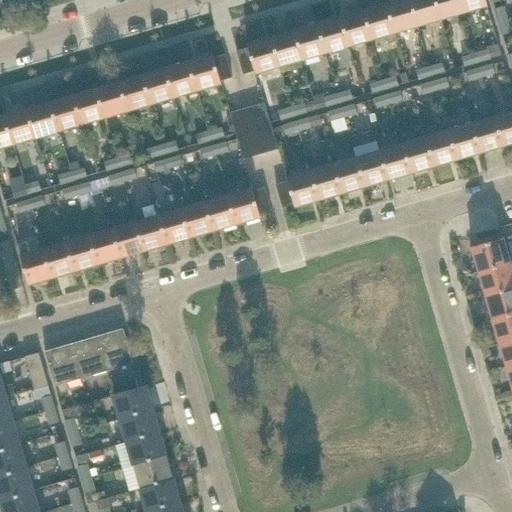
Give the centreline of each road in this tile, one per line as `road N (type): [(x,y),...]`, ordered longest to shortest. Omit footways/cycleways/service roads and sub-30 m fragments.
road 1 (residential): [(499,478),(419,215)]
road 2 (residential): [(159,293),(419,215)]
road 3 (residential): [(217,511),(159,293)]
road 4 (residential): [(0,53),(184,0)]
road 5 (residential): [(0,341),(159,293)]
